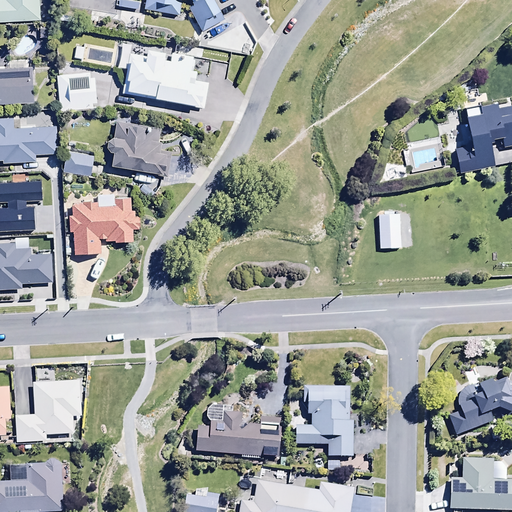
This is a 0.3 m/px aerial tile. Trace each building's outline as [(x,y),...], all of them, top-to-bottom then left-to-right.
[(0,24),(41,22),(40,0),(6,0),(6,2),(0,2),(0,24)] [(146,0),(145,12),(182,18),(182,4),(195,2),(198,0),(146,0)] [(227,20),(214,0),(206,0),(190,10),(204,33),(227,20)] [(76,49),(75,60),(82,61),(81,65),(110,69),(113,51),(84,46),(83,50),(76,49)] [(149,53),(148,60),(130,56),(122,96),(203,112),(208,86),(199,84),(200,75),(194,74),(197,61),(173,56),(172,65),(166,64),(168,56),(149,53)] [(35,64),(0,66),(0,102),(36,101),(35,64)] [(90,75),(69,77),(72,106),(97,104),(95,80),(91,81),(90,75)] [(467,112),(473,150),(456,152),(459,177),(499,171),(496,145),(504,144),(506,151),(511,150),(511,119),(503,121),(501,107),(467,112)] [(111,145),(110,151),(116,158),(114,171),(169,178),(172,158),(161,156),(163,146),(159,146),(161,131),(118,126),(116,141),(111,145)] [(64,175),(91,178),(94,159),(66,156),(64,175)] [(74,235),(76,260),(101,258),(100,243),(107,243),(107,245),(117,245),(117,247),(133,245),(132,234),(140,233),(139,219),(135,220),(135,213),(132,213),(131,200),(115,201),(116,209),(99,210),(99,205),(72,207),(73,219),(70,220),(71,236),(74,235)] [(402,218),(379,218),(379,251),(402,251),(402,218)] [(458,410),(445,415),(454,437),(492,421),(490,415),(496,413),(511,416),(511,392),(504,378),(493,383),(491,379),(477,386),(479,390),(468,395),(469,397),(455,403),(458,410)] [(348,386),(301,385),(301,401),(299,401),(299,414),(309,414),(309,425),(295,424),(295,443),(326,444),(326,455),(352,455),(352,419),(349,419),(348,386)] [(35,419),(17,419),(17,446),(47,446),(47,439),(74,438),(73,420),(81,420),(81,386),(34,387),(35,419)] [(0,390),(0,439),(7,439),(6,424),(11,423),(9,390),(0,390)] [(242,412),(232,411),(232,406),(207,404),(206,426),(197,425),(195,450),(262,455),(263,447),(278,448),(279,430),(260,429),(261,423),(241,422),(242,412)] [(492,458),(460,457),(459,478),(448,478),(447,508),(511,509),(511,480),(492,481),(492,458)] [(338,460),(326,460),(326,470),(338,470),(338,460)] [(0,511),(63,511),(62,464),(47,465),(47,468),(28,469),(28,485),(0,486),(0,511)] [(318,481),(317,490),(256,480),(253,502),(240,500),(237,511),(349,511),(353,487),(318,481)] [(204,492),(204,497),(185,494),(182,511),(214,511),(217,494),(204,492)]
